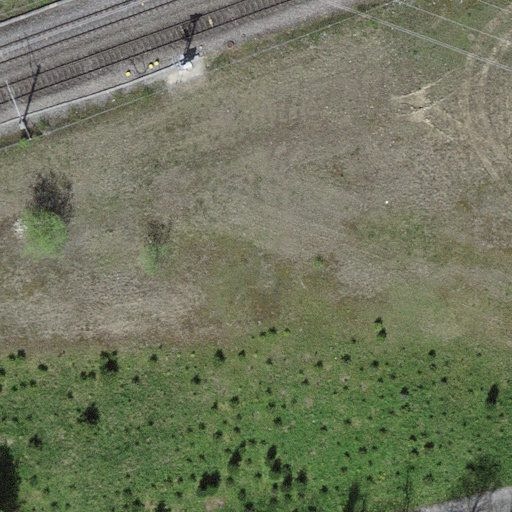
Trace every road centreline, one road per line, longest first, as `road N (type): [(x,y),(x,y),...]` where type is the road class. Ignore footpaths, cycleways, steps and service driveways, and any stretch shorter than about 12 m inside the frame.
road 1 (motorway): [(0,187),(297,183),(511,193)]
road 2 (motorway): [(511,92),(305,82),(0,83)]
